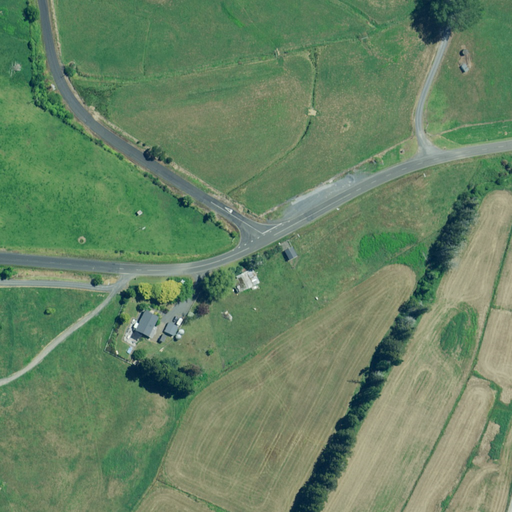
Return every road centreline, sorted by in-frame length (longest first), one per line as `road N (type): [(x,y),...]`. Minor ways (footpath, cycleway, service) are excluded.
road 1 (unclassified): [(40,0),(58,88),(76,109),(264,240)]
road 2 (unclassified): [(264,240),(180,270),(0,258)]
road 3 (unclassified): [(511,144),(402,168),(264,240)]
